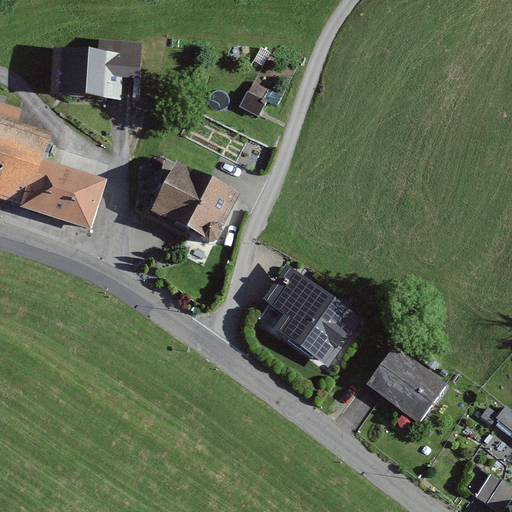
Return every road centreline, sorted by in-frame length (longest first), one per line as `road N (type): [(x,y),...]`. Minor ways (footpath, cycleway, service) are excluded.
road 1 (tertiary): [(425,511),(218,352),(96,274),(0,239)]
road 2 (track): [(218,352),(318,55),(351,0)]
